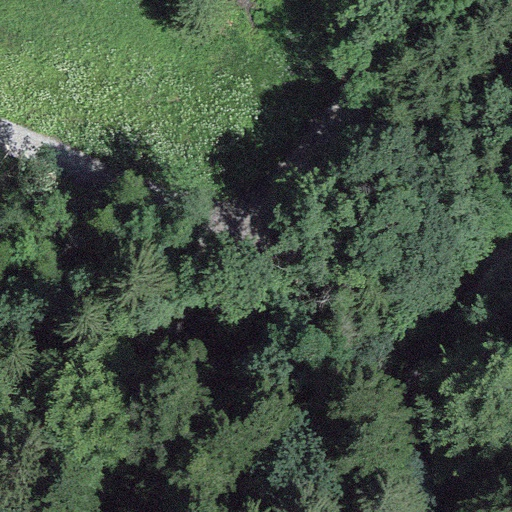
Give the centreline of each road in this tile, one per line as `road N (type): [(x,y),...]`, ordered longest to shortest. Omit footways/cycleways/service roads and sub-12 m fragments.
road 1 (track): [(0,462),(58,429),(178,310),(416,0)]
road 2 (track): [(425,511),(409,388),(442,305),(511,257)]
